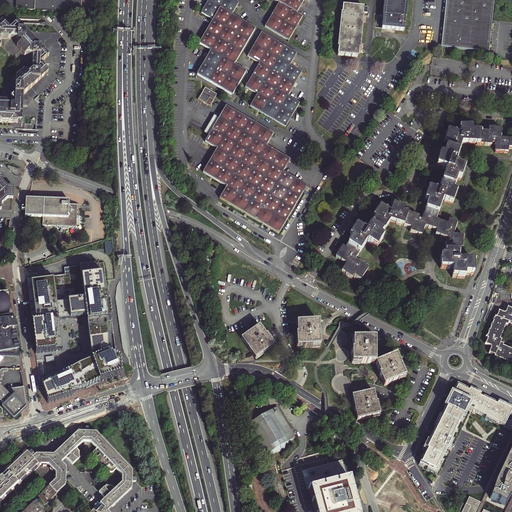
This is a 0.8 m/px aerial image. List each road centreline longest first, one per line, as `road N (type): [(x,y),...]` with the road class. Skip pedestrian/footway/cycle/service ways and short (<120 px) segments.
road 1 (trunk): [(125,38),(142,253),(203,511)]
road 2 (trunk): [(216,511),(158,268),(143,154),(144,80)]
road 3 (trunk): [(125,38),(120,160),(144,383)]
road 4 (residential): [(511,116),(446,115),(411,184),(365,197),(304,286)]
road 5 (residential): [(38,417),(14,272),(15,209),(33,161)]
road 6 (trunk): [(213,367),(160,212),(151,130)]
road 7 (tertiary): [(250,255),(183,218),(33,161)]
road 8 (secondary): [(511,189),(460,342),(450,351)]
road 9 (trunk): [(250,255),(167,183),(151,130)]
road 10 (residential): [(33,161),(48,103),(78,63),(76,47),(55,22)]
road 11 (secondary): [(467,358),(511,214)]
road 12 (tertiary): [(432,352),(304,286)]
road 13 (primary): [(235,511),(214,373)]
road 14 (primary): [(145,388),(180,511)]
